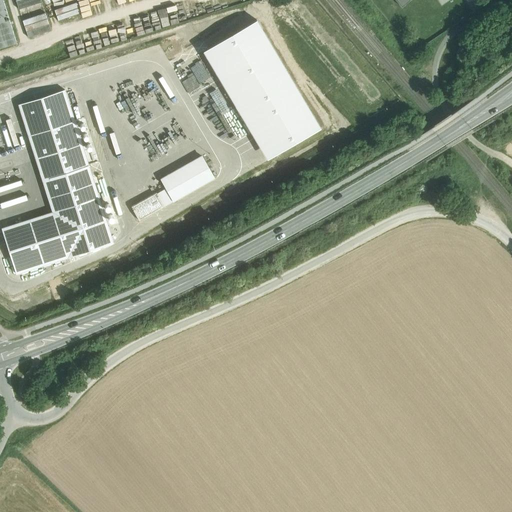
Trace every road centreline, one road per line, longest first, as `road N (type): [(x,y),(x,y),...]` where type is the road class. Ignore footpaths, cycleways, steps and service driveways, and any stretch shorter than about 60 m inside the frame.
road 1 (unclassified): [(511,246),(469,221),(417,218),(147,346),(49,422),(12,419)]
road 2 (secondary): [(511,91),(360,187),(141,300)]
road 3 (secondary): [(0,359),(53,344),(141,300)]
road 4 (secondary): [(141,300),(0,355)]
